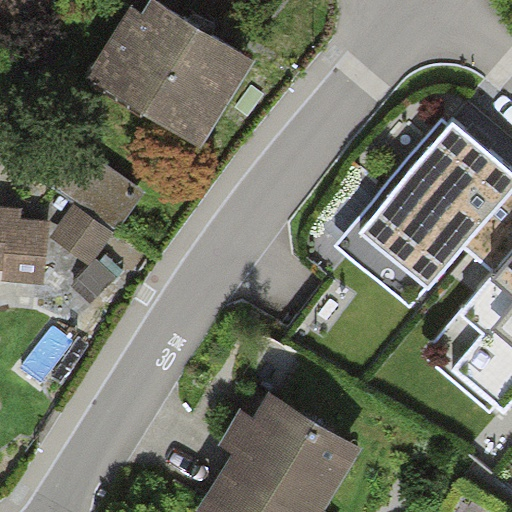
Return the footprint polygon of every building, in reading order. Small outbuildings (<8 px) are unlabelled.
[(173,0),(147,0),(99,78),(203,144),(260,55),(173,0)] [(511,188),(511,181),(452,134),(343,270),(407,321),(511,188)] [(0,274),(45,290),(65,232),(0,210),(0,274)] [(511,348),(511,225),(426,333),(486,381),(511,348)] [(280,385),(204,505),(215,511),(341,511),(381,449),(280,385)]
